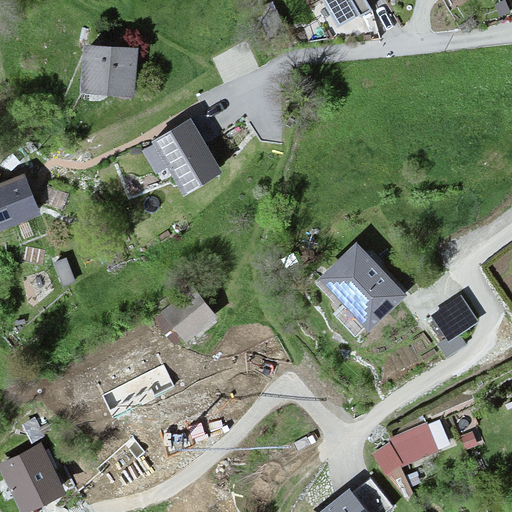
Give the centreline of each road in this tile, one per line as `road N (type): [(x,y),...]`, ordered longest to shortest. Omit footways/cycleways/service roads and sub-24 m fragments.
road 1 (unknown): [(375,0),(400,44),(511,16)]
road 2 (unknown): [(400,44),(280,54)]
